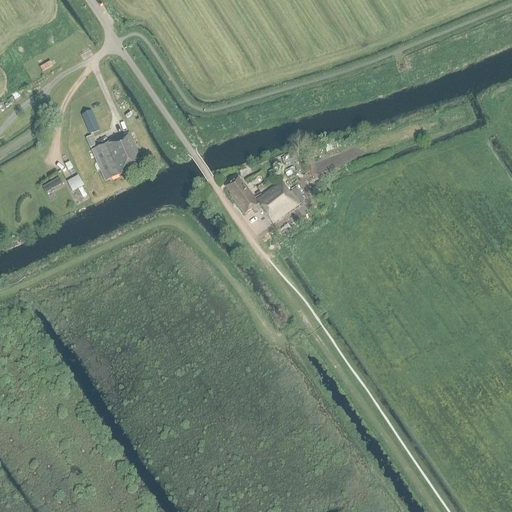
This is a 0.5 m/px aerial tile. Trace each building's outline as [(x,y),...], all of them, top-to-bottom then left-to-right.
[(43,71),(52,65),(50,61),(40,67),(43,71)] [(128,119),(135,114),(125,100),(118,105),(128,119)] [(92,112),(82,116),(90,134),(99,130),(92,112)] [(129,134),(91,151),(105,182),(142,166),(136,154),(137,153),(129,134)] [(90,148),(95,146),(91,137),(86,139),(90,148)] [(78,177),(67,183),(73,192),(83,186),(78,177)] [(243,185),(237,178),(225,186),(230,194),(229,194),(244,215),(251,210),(254,212),(260,208),(272,224),(298,206),(281,183),(256,200),(244,184),(243,185)] [(59,179),(43,189),(46,195),(63,185),(59,179)]
